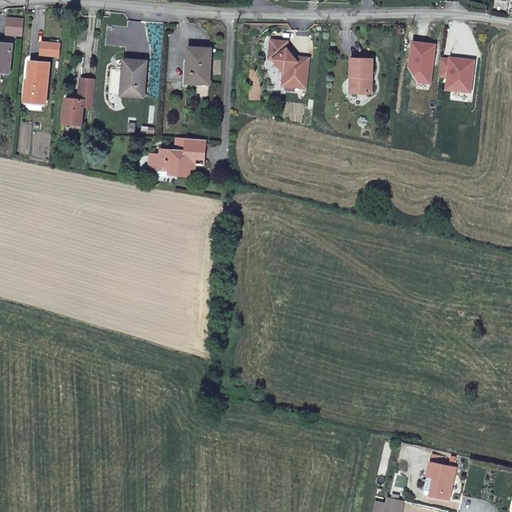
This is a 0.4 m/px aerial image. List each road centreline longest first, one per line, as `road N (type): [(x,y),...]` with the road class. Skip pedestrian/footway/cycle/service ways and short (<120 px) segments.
road 1 (residential): [(251,15),(457,11),(511,21)]
road 2 (residential): [(0,6),(127,3),(251,15)]
road 3 (unknown): [(222,156),(230,13)]
